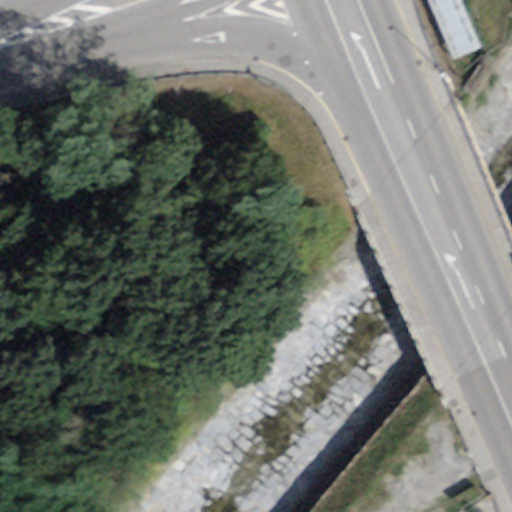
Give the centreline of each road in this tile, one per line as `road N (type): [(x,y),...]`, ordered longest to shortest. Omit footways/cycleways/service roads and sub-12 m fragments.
road 1 (primary): [(511,399),(341,0)]
road 2 (tertiary): [(116,0),(0,42)]
